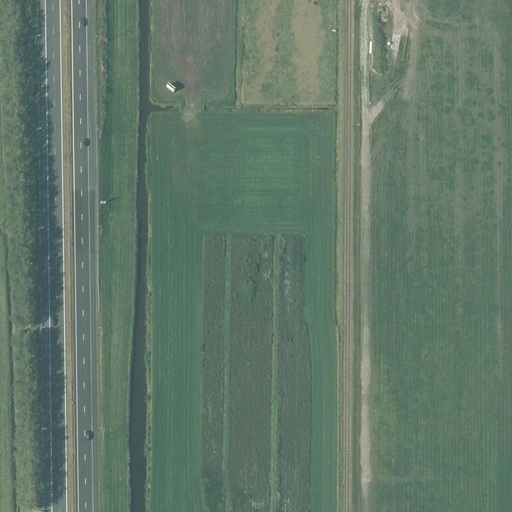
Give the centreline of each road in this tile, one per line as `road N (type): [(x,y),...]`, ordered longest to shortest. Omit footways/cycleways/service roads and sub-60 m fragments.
road 1 (motorway): [(52,0),(59,511)]
road 2 (motorway): [(85,511),(78,0)]
